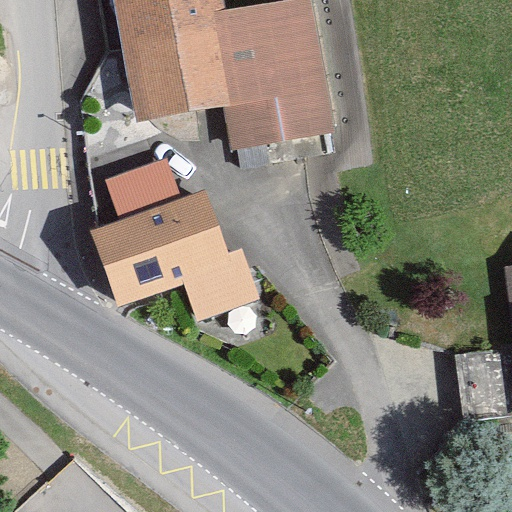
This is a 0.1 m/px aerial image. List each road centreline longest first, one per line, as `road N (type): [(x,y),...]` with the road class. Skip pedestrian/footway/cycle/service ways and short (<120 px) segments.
road 1 (secondary): [(5,299),(113,365),(313,511)]
road 2 (residential): [(5,299),(41,168),(39,0)]
